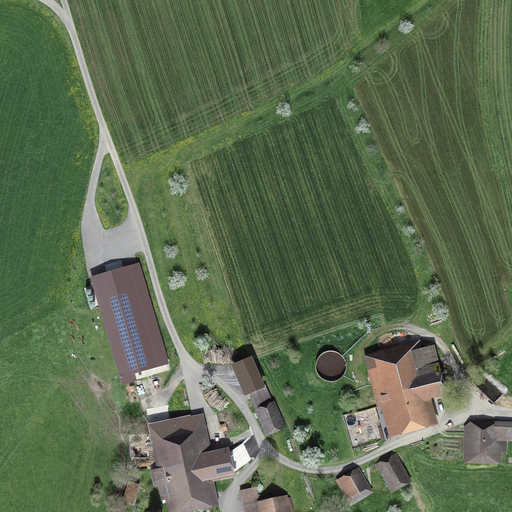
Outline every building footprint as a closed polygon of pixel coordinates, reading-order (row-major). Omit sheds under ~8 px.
[(123,384),(134,380),(132,372),(166,362),(138,266),(92,279),(123,384)] [(430,343),(360,360),(366,385),(379,440),(431,428),(425,403),(443,399),(430,343)] [(334,382),(339,380),(343,376),(346,372),(347,366),(346,361),(343,356),(339,353),(335,351),(330,351),(325,352),(321,355),(318,359),(316,363),(316,368),(317,373),(320,377),(324,380),(329,382),(334,382)] [(245,397),(265,439),(287,429),(267,387),(245,397)] [(206,511),(218,510),(213,484),(230,481),(224,452),(208,454),(201,417),(140,428),(155,511),(206,511)] [(348,417),(340,421),(343,427),(351,423),(348,417)] [(511,427),(465,426),(463,468),(499,469),(500,445),(511,445),(511,427)] [(407,486),(393,456),(373,465),(387,495),(407,486)] [(367,495),(356,472),(328,486),(339,508),(367,495)] [(126,510),(137,490),(127,485),(116,505),(126,510)] [(285,511),(284,499),(257,503),(255,490),(239,492),(241,511),(285,511)]
